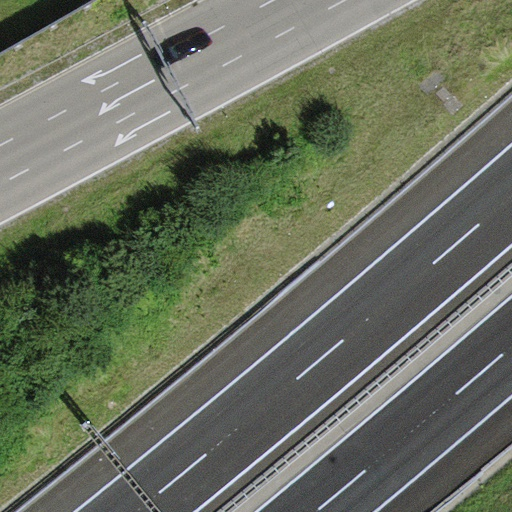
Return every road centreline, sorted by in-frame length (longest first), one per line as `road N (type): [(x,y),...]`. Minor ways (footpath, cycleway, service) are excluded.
road 1 (motorway): [(511,195),(135,511)]
road 2 (motorway): [(344,0),(0,183)]
road 3 (motorway): [(314,511),(511,346)]
